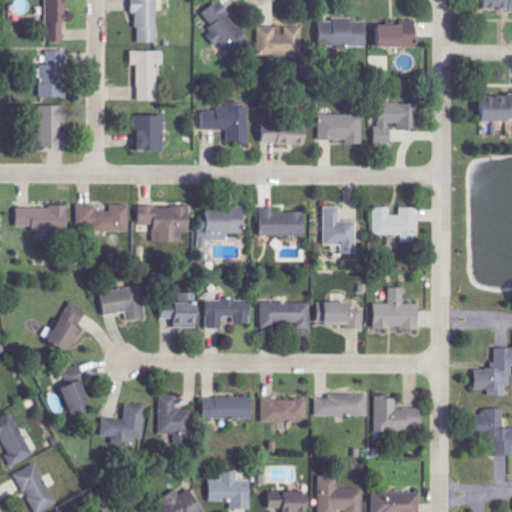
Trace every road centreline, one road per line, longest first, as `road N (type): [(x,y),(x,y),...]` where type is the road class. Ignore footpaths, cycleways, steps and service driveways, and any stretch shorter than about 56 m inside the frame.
road 1 (residential): [(442,0),(440,511)]
road 2 (residential): [(441,178),(0,174)]
road 3 (residential): [(440,365),(122,364)]
road 4 (residential): [(96,176),(96,0)]
